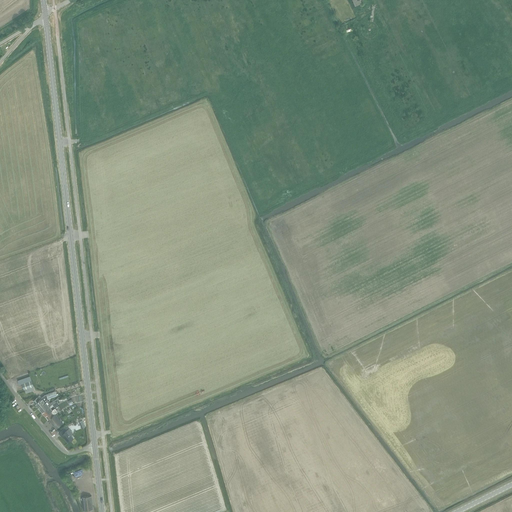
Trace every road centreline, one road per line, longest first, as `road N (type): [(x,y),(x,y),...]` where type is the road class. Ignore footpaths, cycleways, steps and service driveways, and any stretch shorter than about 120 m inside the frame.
road 1 (secondary): [(94,447),(45,19)]
road 2 (residential): [(94,447),(63,451),(0,370)]
